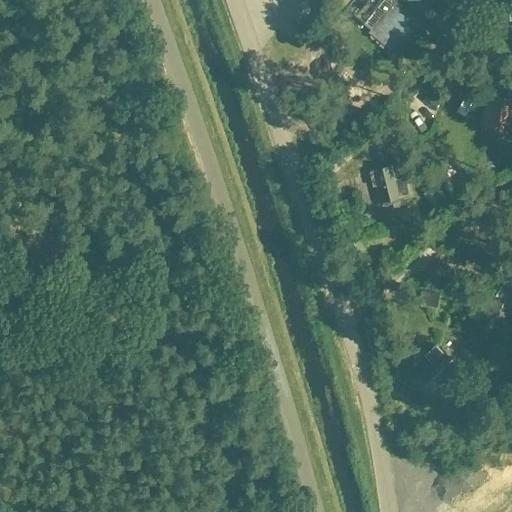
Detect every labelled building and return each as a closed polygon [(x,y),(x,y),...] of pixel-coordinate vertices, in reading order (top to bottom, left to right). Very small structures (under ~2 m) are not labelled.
[(300,0),(318,11),(324,0),(300,0)] [(394,2),(395,0),(365,0),(353,14),(379,36),(376,39),(378,38),(393,51),(415,24),(400,11),(402,8),(394,2)] [(511,0),(495,0),(494,20),(511,21),(511,0)] [(511,115),(511,110),(511,99),(490,93),(480,125),(505,133),(506,130),(511,132),(511,127),(511,115)] [(402,181),(396,183),(392,170),(369,176),(377,206),(400,201),(400,199),(406,197),(402,181)] [(424,360),(430,366),(417,378),(434,396),(457,374),(434,349),(424,360)]
